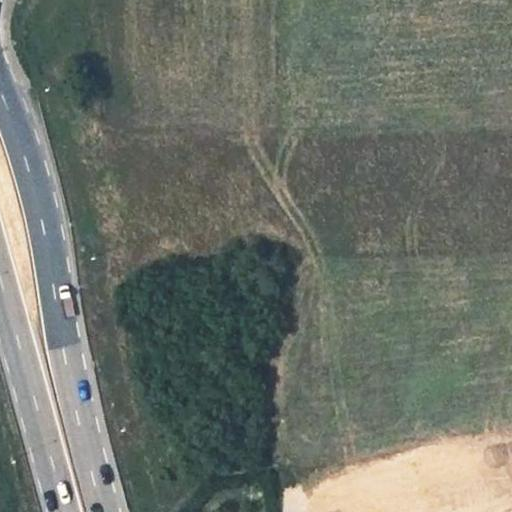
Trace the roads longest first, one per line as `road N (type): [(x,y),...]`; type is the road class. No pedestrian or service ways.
road 1 (primary): [(106,511),(60,341),(36,186),(0,88)]
road 2 (primary): [(0,285),(66,511)]
